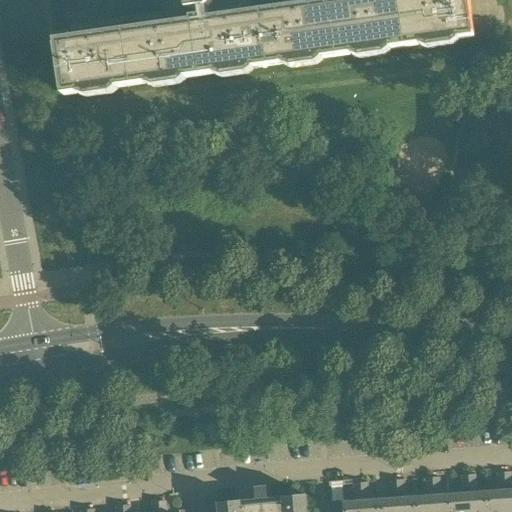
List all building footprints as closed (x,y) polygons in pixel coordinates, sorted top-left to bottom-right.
[(63,93),(268,64),(475,35),(469,0),(336,0),(337,2),(243,15),(240,0),(186,0),(187,9),(69,25),(72,45),(56,47),(63,93)] [(476,475),(469,475),(470,487),(477,487),(476,475)] [(404,480),(397,480),(398,493),(405,492),(404,480)] [(368,483),(361,483),(362,495),(369,495),(368,483)] [(507,511),(506,491),(488,492),(489,511),(507,511)] [(489,511),(488,492),(470,494),(471,511),(489,511)] [(471,511),(470,494),(452,495),(453,511),(471,511)] [(307,511),(306,495),(283,497),(284,511),(307,511)] [(453,511),(452,495),(434,496),(435,511),(453,511)] [(435,511),(434,496),(416,498),(417,511),(435,511)] [(282,503),(262,505),(262,511),(284,511),(283,497),(282,498),(282,503)] [(417,511),(416,498),(398,499),(399,511),(417,511)] [(399,511),(398,499),(381,500),(381,511),(399,511)] [(381,511),(381,500),(363,501),(363,511),(381,511)] [(344,511),(363,511),(363,501),(344,503),(344,511)] [(240,511),(240,502),(218,504),(218,511),(240,511)] [(242,502),(240,502),(240,511),(262,511),(262,505),(242,507),(242,502)]
